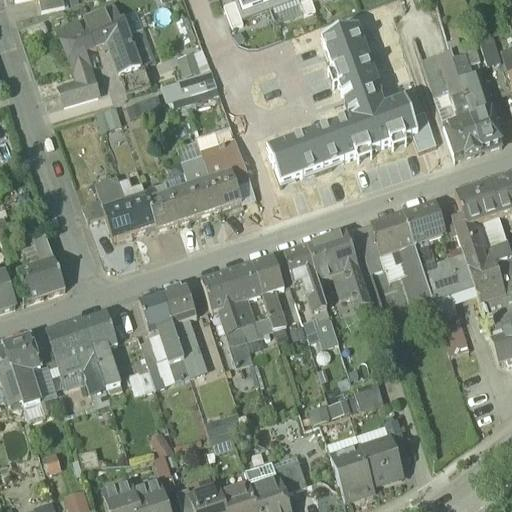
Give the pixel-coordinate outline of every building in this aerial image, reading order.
[(38,5),(41,17),(64,12),(62,0),(38,5)] [(178,0),(157,0),(160,8),(179,1),(178,0)] [(241,26),(269,15),(267,8),(242,17),(235,0),(231,0),(234,8),(241,26)] [(235,0),(242,17),(267,8),(263,0),(235,0)] [(263,0),(267,8),(289,0),(263,0)] [(289,0),(267,8),(269,15),(271,14),(298,5),(296,0),(289,0)] [(308,0),(296,0),(298,5),(303,20),(304,21),(315,17),(311,6),(308,0)] [(271,14),(277,30),(303,20),(298,5),(271,14)] [(241,26),(234,8),(223,12),(231,35),(243,30),(241,26)] [(113,12),(83,25),(95,55),(107,50),(113,65),(133,57),(131,50),(129,51),(125,42),(118,23),(113,12)] [(134,16),(118,23),(125,42),(142,35),(134,16)] [(196,45),(187,22),(175,26),(184,50),(196,45)] [(84,60),(95,55),(83,25),(56,36),(75,81),(90,76),(84,60)] [(420,158),(436,153),(424,118),(413,122),(406,102),(387,109),(358,31),(323,45),(352,123),(275,152),(289,189),(414,141),(420,158)] [(131,50),(133,57),(113,65),(118,81),(139,74),(143,72),(154,68),(145,44),(142,35),(125,42),(129,51),(131,50)] [(479,48),(486,73),(500,69),(492,44),(479,48)] [(447,48),(450,59),(461,55),(460,51),(458,45),(447,48)] [(463,54),(468,72),(480,68),(474,47),(460,51),(461,55),(463,54)] [(461,55),(450,59),(458,84),(459,89),(473,85),(468,72),(463,54),(461,55)] [(196,58),(176,63),(182,83),(201,78),(196,58)] [(445,89),(458,84),(450,59),(421,68),(433,105),(449,100),(445,89)] [(139,74),(118,81),(125,101),(150,92),(143,72),(139,74)] [(91,80),(90,76),(75,81),(76,84),(91,80)] [(177,88),(182,103),(214,93),(209,78),(177,87),(177,88)] [(58,94),(63,111),(98,101),(91,80),(76,84),(77,88),(58,94)] [(454,168),(480,159),(469,126),(471,125),(459,89),(458,84),(445,89),(449,100),(451,107),(458,129),(443,134),(454,168)] [(473,85),(459,89),(471,125),(469,126),(480,159),(502,152),(490,118),(489,119),(484,120),(477,99),(473,85)] [(177,88),(177,87),(159,93),(165,110),(183,105),(182,103),(177,88)] [(214,93),(182,103),(183,105),(184,110),(216,100),(214,93)] [(482,97),(477,99),(484,120),(489,119),(482,97)] [(433,105),(443,134),(458,129),(451,107),(449,100),(433,105)] [(158,102),(137,108),(142,123),(163,117),(158,102)] [(95,121),(100,137),(121,130),(116,114),(95,121)] [(197,148),(200,161),(219,155),(218,151),(234,146),(229,133),(195,144),(197,148)] [(231,180),(234,189),(248,184),(234,146),(218,151),(219,155),(230,180),(231,180)] [(176,155),(180,168),(200,161),(197,148),(176,155)] [(209,187),(210,187),(230,180),(219,155),(200,161),(209,187)] [(180,168),(184,179),(189,194),(209,187),(200,161),(180,168)] [(163,173),(166,185),(184,179),(180,168),(163,173)] [(164,190),(168,201),(177,230),(198,223),(189,194),(184,179),(166,185),(163,186),(164,190)] [(231,180),(230,180),(210,187),(219,216),(241,209),(234,189),(231,180)] [(248,184),(234,189),(241,209),(255,204),(248,184)] [(511,184),(487,192),(498,225),(511,220),(511,184)] [(100,206),(103,217),(124,210),(118,190),(116,185),(95,193),(99,206),(100,206)] [(118,190),(124,210),(145,203),(143,197),(142,192),(129,196),(126,187),(118,190)] [(209,187),(189,194),(198,223),(219,216),(210,187),(209,187)] [(164,190),(143,197),(145,203),(147,208),(168,201),(164,190)] [(461,257),(464,266),(480,261),(471,234),(498,225),(487,192),(454,203),(461,224),(451,227),(461,257)] [(168,201),(147,208),(155,232),(156,236),(177,230),(168,201)] [(147,208),(145,203),(124,210),(134,239),(155,232),(147,208)] [(81,212),(87,227),(104,221),(103,217),(100,206),(99,206),(81,212)] [(4,207),(0,208),(0,222),(8,220),(4,207)] [(402,220),(413,253),(425,249),(445,242),(435,209),(402,220)] [(134,239),(124,210),(103,217),(104,221),(112,246),(134,239)] [(391,260),(413,253),(402,220),(370,231),(380,263),(391,260)] [(8,222),(0,224),(0,239),(12,236),(8,222)] [(498,225),(471,234),(480,261),(506,252),(498,225)] [(355,236),(369,280),(384,275),(380,263),(370,231),(355,236)] [(346,239),(305,252),(317,288),(332,283),(343,280),(351,303),(355,316),(369,311),(346,239)] [(16,277),(27,308),(64,296),(44,241),(36,243),(35,240),(29,242),(32,250),(39,269),(27,273),(16,277)] [(431,267),(425,249),(413,253),(420,276),(433,272),(431,267)] [(21,255),(27,273),(39,269),(32,250),(21,255)] [(305,252),(283,259),(293,292),(308,286),(309,290),(302,292),(311,320),(314,319),(326,315),(317,288),(305,252)] [(476,305),(490,347),(511,339),(511,268),(510,262),(506,252),(480,261),(464,266),(464,269),(452,273),(461,299),(473,295),(476,305)] [(409,311),(429,304),(420,276),(413,253),(391,260),(395,272),(401,270),(405,283),(400,285),(409,311)] [(380,263),(384,275),(389,288),(400,285),(405,283),(401,270),(395,272),(391,260),(380,263)] [(273,263),(250,270),(261,302),(268,324),(272,336),(285,332),(274,298),(283,295),(273,263)] [(250,270),(245,272),(256,304),(261,302),(250,270)] [(246,307),(256,304),(245,272),(223,279),(241,334),(254,330),(253,329),(246,307)] [(433,272),(420,276),(429,304),(431,309),(444,305),(435,278),(433,272)] [(452,273),(435,278),(444,305),(450,303),(461,299),(452,273)] [(241,334),(223,279),(200,287),(211,319),(220,316),(227,337),(226,338),(231,351),(227,352),(235,374),(252,369),(249,359),(245,347),(241,334)] [(343,280),(332,283),(339,307),(351,303),(343,280)] [(0,317),(14,312),(4,281),(0,282),(0,317)] [(185,292),(161,300),(183,366),(189,383),(204,378),(187,327),(196,324),(185,292)] [(450,303),(454,312),(476,305),(473,295),(461,299),(450,303)] [(169,371),(183,366),(161,300),(138,308),(148,339),(157,336),(169,371)] [(454,312),(450,303),(444,305),(431,309),(437,326),(456,320),(454,312)] [(326,315),(314,319),(316,325),(318,331),(314,332),(312,326),(302,329),(309,349),(318,346),(320,353),(337,348),(329,324),(326,315)] [(106,318),(82,326),(93,359),(103,389),(117,384),(108,354),(117,351),(106,318)] [(437,326),(448,364),(468,357),(457,320),(456,320),(437,326)] [(241,334),(245,347),(259,343),(263,341),(264,346),(269,344),(267,338),(272,336),(268,324),(253,329),(254,330),(241,334)] [(78,363),(93,359),(82,326),(46,338),(54,361),(57,370),(78,363)] [(165,391),(189,383),(183,366),(169,371),(157,336),(148,339),(150,346),(157,368),(165,391)] [(511,365),(511,339),(490,347),(498,370),(505,368),(511,365)] [(29,343),(3,352),(21,408),(23,414),(39,408),(29,378),(40,375),(29,343)] [(245,347),(249,359),(263,354),(259,343),(245,347)] [(144,363),(147,372),(157,368),(150,346),(139,349),(144,363)] [(9,412),(21,408),(3,352),(0,352),(0,387),(1,387),(7,406),(9,412)] [(86,386),(91,400),(105,395),(103,389),(93,359),(78,363),(86,386)] [(47,372),(53,391),(63,387),(57,370),(54,361),(44,364),(47,372)] [(63,387),(53,391),(55,396),(86,386),(78,363),(57,370),(63,387)] [(138,378),(145,397),(154,394),(147,372),(144,363),(131,367),(135,379),(138,378)] [(157,368),(147,372),(154,394),(154,395),(165,391),(157,368)] [(29,378),(39,408),(57,403),(55,396),(53,391),(47,372),(40,375),(29,378)] [(128,381),(134,400),(145,397),(138,378),(135,379),(128,381)] [(117,384),(103,389),(105,395),(107,400),(121,395),(117,384)] [(352,393),(360,418),(383,411),(376,386),(352,393)] [(107,400),(105,395),(91,400),(95,415),(110,410),(107,400)] [(346,405),(327,411),(331,423),(350,417),(346,405)] [(39,408),(23,414),(28,429),(44,424),(39,408)] [(325,410),(307,416),(311,430),(329,424),(325,410)] [(224,437),(228,436),(237,434),(234,421),(221,424),(224,437)] [(204,429),(208,442),(224,437),(221,424),(204,429)] [(389,445),(396,464),(407,460),(396,426),(384,430),(384,432),(388,445),(389,445)] [(355,442),(359,454),(330,463),(344,508),(374,499),(372,493),(402,483),(396,464),(389,445),(388,445),(384,432),(355,442)] [(224,437),(208,442),(212,457),(232,451),(228,436),(224,437)] [(164,463),(175,459),(160,438),(148,446),(161,463),(164,463)] [(326,451),(330,463),(359,454),(355,442),(326,451)] [(81,475),(102,474),(95,453),(76,459),(81,475)] [(61,476),(56,459),(43,462),(48,480),(61,476)] [(170,483),(164,463),(161,463),(152,466),(159,486),(170,483)] [(297,466),(285,470),(294,497),(306,493),(297,466)] [(248,491),(249,495),(277,486),(273,475),(271,468),(243,477),(248,491)] [(283,501),(294,497),(285,470),(273,475),(277,486),(278,486),(283,501)] [(278,486),(277,486),(249,495),(254,511),(286,511),(283,501),(278,486)] [(165,511),(158,489),(132,498),(136,511),(165,511)] [(106,511),(136,511),(132,498),(130,490),(102,499),(106,511)] [(248,491),(219,500),(223,511),(254,511),(249,495),(248,491)] [(223,511),(219,500),(217,493),(189,502),(192,511),(223,511)] [(175,498),(179,511),(192,511),(189,502),(187,494),(175,498)] [(68,511),(88,511),(84,495),(65,501),(68,511)]
